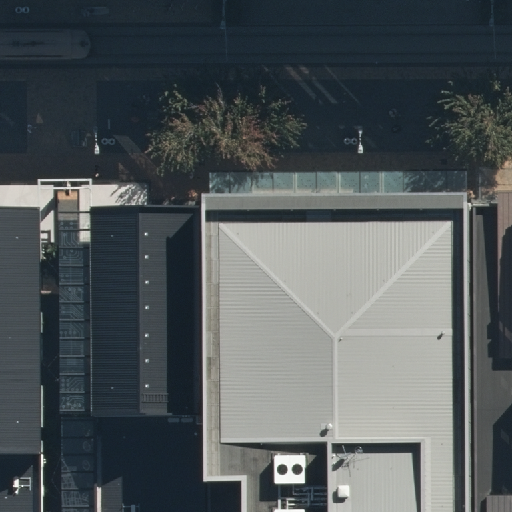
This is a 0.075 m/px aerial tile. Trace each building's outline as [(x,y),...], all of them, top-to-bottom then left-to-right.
[(16,0),(16,8),(96,8),(95,0),(16,0)] [(478,511),(511,511),(511,209),(474,211),(478,511)] [(478,511),(474,211),(204,215),(207,408),(208,460),(208,511),(478,511)] [(208,511),(208,460),(207,408),(204,215),(84,217),(88,410),(89,511),(208,511)] [(0,222),(0,511),(31,511),(31,440),(28,222),(0,222)]
